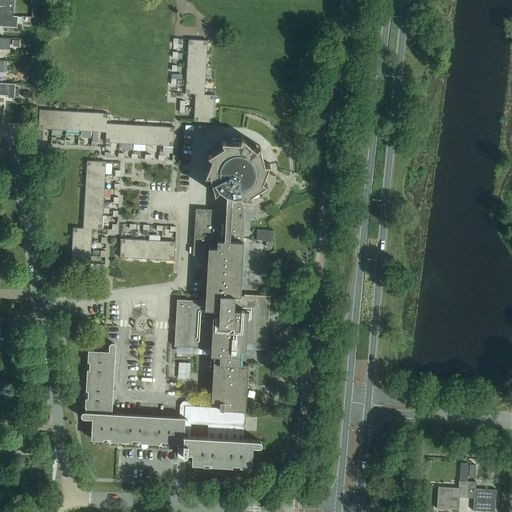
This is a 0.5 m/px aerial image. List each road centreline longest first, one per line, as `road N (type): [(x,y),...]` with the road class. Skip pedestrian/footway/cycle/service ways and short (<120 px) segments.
road 1 (secondary): [(367,404),(407,0)]
road 2 (secondary): [(389,0),(348,402)]
road 3 (residential): [(41,305),(176,290),(202,137)]
road 4 (residential): [(290,511),(70,497)]
road 5 (residential): [(41,305),(18,157),(9,131),(0,130)]
road 6 (unclassified): [(511,420),(367,404)]
road 7 (residential): [(57,426),(41,305)]
